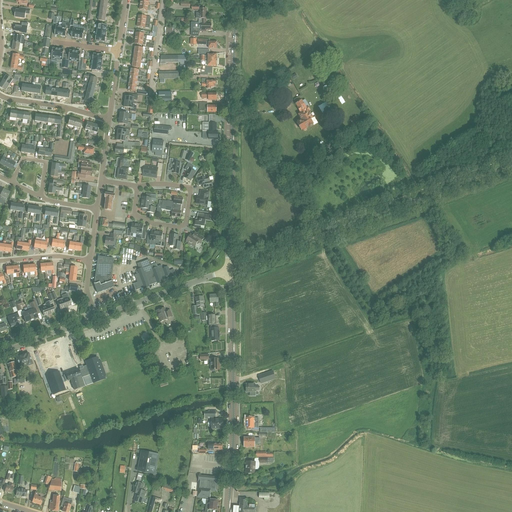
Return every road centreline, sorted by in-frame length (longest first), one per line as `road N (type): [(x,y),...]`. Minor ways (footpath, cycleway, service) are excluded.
road 1 (unclassified): [(230,269),(511,165)]
road 2 (secondary): [(230,269),(236,0)]
road 3 (secondary): [(228,511),(230,269)]
road 4 (residential): [(137,186),(134,215),(180,227),(190,189),(153,186)]
road 5 (secondary): [(95,317),(230,269)]
